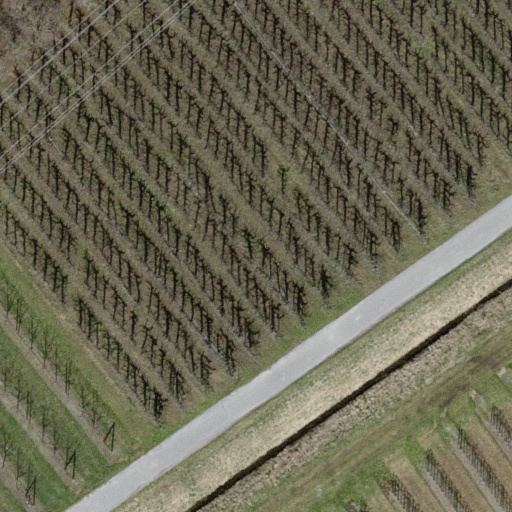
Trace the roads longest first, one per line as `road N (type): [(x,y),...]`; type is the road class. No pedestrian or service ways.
road 1 (unclassified): [(511,210),(84,511)]
road 2 (track): [(511,345),(278,511)]
